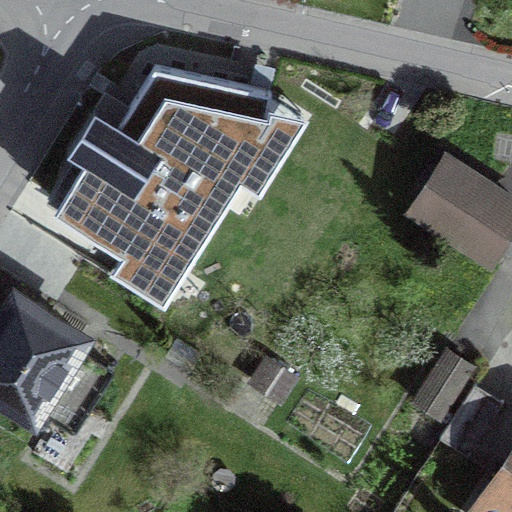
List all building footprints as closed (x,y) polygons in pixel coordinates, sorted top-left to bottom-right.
[(124,120),(95,103),(39,193),(121,242),(109,261),(164,295),(241,170),(259,182),(304,109),(267,86),(156,68),(124,120)] [(399,144),(348,111),(316,159),(368,193),(399,144)] [(511,226),(511,200),(446,156),(412,206),(490,259),(511,226)] [(79,333),(16,294),(0,319),(0,389),(31,409),(35,403),(74,428),(113,367),(73,343),(79,333)] [(472,364),(448,348),(415,397),(439,413),(472,364)] [(289,377),(267,362),(256,379),(278,394),(289,377)] [(502,400),(475,382),(439,435),(466,454),(502,400)] [(511,511),(511,455),(478,507),(485,511),(511,511)]
